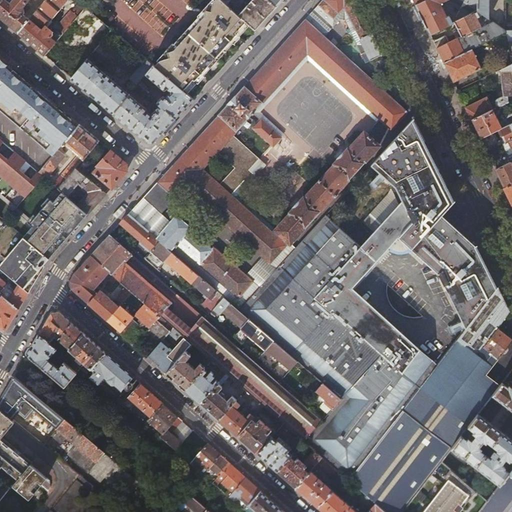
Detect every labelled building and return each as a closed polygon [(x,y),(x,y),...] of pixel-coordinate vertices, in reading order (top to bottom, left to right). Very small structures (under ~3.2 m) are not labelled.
[(9,0),(9,1),(7,0),(1,0),(0,1),(0,16),(18,32),(29,19),(23,13),(29,5),(25,2),(27,0),(9,0)] [(60,9),(67,0),(44,0),(29,19),(18,32),(45,55),(56,41),(51,37),(53,34),(53,31),(49,28),(63,11),(60,9)] [(235,32),(245,21),(235,11),(233,10),(227,4),(222,0),(214,0),(214,1),(212,10),(206,9),(205,14),(175,49),(168,52),(171,56),(161,60),(155,66),(162,73),(183,90),(193,78),(195,80),(237,34),(235,32)] [(238,7),(235,11),(245,21),(255,30),(276,7),(277,6),(270,0),(250,0),(251,1),(242,11),(238,7)] [(322,0),(306,18),(325,35),(342,17),(346,20),(366,62),(384,54),(356,0),(322,0)] [(440,2),(443,0),(425,0),(416,5),(429,32),(430,34),(452,23),(449,16),(450,15),(449,13),(446,15),(440,2)] [(458,0),(452,10),(462,17),(468,14),(474,12),(477,10),(468,5),(461,0),(458,0)] [(477,0),(477,4),(477,10),(488,18),(488,0),(477,0)] [(60,23),(63,33),(85,7),(83,5),(80,2),(73,11),(71,10),(60,23)] [(455,21),(462,36),(480,27),(481,27),(474,12),(468,14),(462,17),(455,21)] [(308,51),(393,127),(408,111),(325,35),(306,18),(246,85),(264,101),(308,51)] [(449,43),(438,49),(445,63),(472,49),(475,48),(506,33),(505,29),(493,21),(481,27),(480,27),(462,36),(449,43)] [(437,40),(433,40),(438,49),(449,43),(445,36),(437,40)] [(481,69),(472,49),(445,63),(446,66),(454,82),(481,69)] [(129,93),(88,58),(71,77),(107,107),(113,113),(129,93)] [(146,74),(148,71),(154,65),(146,59),(130,78),(137,84),(141,80),(146,74)] [(0,110),(53,155),(58,150),(64,143),(77,127),(58,111),(0,62),(0,110)] [(487,97),(466,108),(472,121),(492,110),(493,110),(496,108),(499,107),(511,100),(511,65),(511,64),(500,70),(503,95),(497,99),(496,100),(490,103),(487,97)] [(147,109),(129,93),(113,113),(147,142),(154,141),(193,99),(183,90),(162,73),(155,66),(154,65),(148,71),(146,74),(164,89),(167,91),(169,89),(171,91),(166,96),(164,95),(163,96),(151,109),(154,111),(151,115),(147,111),(148,110),(147,109)] [(148,87),(141,80),(137,84),(137,85),(135,88),(142,94),(148,87)] [(264,101),(246,85),(219,114),(237,130),(264,101)] [(497,110),(496,108),(493,110),(492,110),(472,121),(480,135),(481,138),(497,130),(509,125),(507,122),(501,125),(499,122),(494,112),(497,110)] [(234,134),(237,130),(219,114),(157,183),(175,199),(186,186),(270,262),(290,241),(276,229),(238,194),(223,180),(206,164),(222,146),(234,134)] [(371,164),(383,175),(396,186),(403,200),(400,204),(392,189),(363,221),(374,231),(361,245),(338,224),(327,213),(277,268),(240,309),(248,317),(249,318),(274,340),(279,344),(298,361),(303,364),(308,369),(336,338),(361,311),(369,302),(354,287),(391,245),(393,247),(396,249),(399,250),(402,250),(405,250),(406,249),(409,248),(411,247),(415,251),(446,218),(442,214),(455,201),(413,118),(371,164)] [(276,132),(262,119),(261,120),(258,118),(256,120),(259,123),(255,127),(269,140),(276,132)] [(502,142),(503,144),(507,142),(511,139),(511,122),(509,125),(497,130),(498,133),(501,132),(505,140),(502,142)] [(67,169),(71,173),(76,168),(77,167),(99,140),(80,124),(77,127),(64,143),(79,155),(67,169)] [(365,131),(350,148),(365,161),(380,145),(365,131)] [(260,158),(234,134),(222,146),(239,163),(223,180),(238,194),(249,182),(251,184),(258,176),(250,169),(260,158)] [(0,175),(26,197),(44,176),(39,172),(38,171),(31,178),(20,169),(27,161),(15,151),(9,159),(0,151),(0,146),(4,142),(0,138),(0,175)] [(511,157),(506,155),(492,161),(494,165),(496,169),(511,162),(511,161),(511,139),(507,142),(511,151),(511,157)] [(336,163),(350,176),(365,161),(350,148),(348,147),(334,162),(336,163)] [(64,155),(58,150),(53,155),(53,156),(59,161),(64,155)] [(99,167),(88,178),(107,194),(127,171),(127,163),(111,150),(97,166),(99,167)] [(59,161),(53,156),(44,166),(50,172),(59,161)] [(511,183),(511,164),(511,162),(496,169),(505,187),(511,183)] [(32,163),(30,164),(33,167),(38,171),(39,172),(41,170),(32,163)] [(292,212),(276,229),(290,241),(291,242),(350,176),(336,163),(306,196),(292,212)] [(383,175),(371,164),(327,213),(338,224),(383,175)] [(89,191),(78,204),(89,214),(107,194),(88,178),(76,168),(71,173),(59,188),(63,192),(69,197),(75,190),(73,188),(78,182),(89,191)] [(175,199),(157,183),(144,197),(162,213),(175,199)] [(54,202),(51,199),(30,223),(33,226),(24,236),(39,249),(49,257),(89,214),(78,204),(69,197),(63,192),(54,202)] [(292,212),(306,196),(304,195),(290,211),(292,212)] [(162,213),(144,197),(130,213),(157,237),(172,221),(162,213)] [(157,237),(130,213),(126,216),(120,223),(141,241),(140,243),(150,252),(160,240),(157,237)] [(172,221),(157,237),(160,240),(171,250),(175,245),(176,245),(177,244),(190,229),(191,228),(177,215),(172,221)] [(439,273),(467,328),(469,325),(479,313),(498,288),(477,244),(475,244),(446,218),(415,251),(439,273)] [(14,225),(13,227),(18,231),(23,236),(25,234),(14,225)] [(190,229),(177,244),(201,264),(214,249),(213,248),(190,229)] [(125,261),(132,254),(110,234),(91,255),(110,271),(113,275),(118,279),(127,287),(132,291),(142,299),(146,303),(156,312),(160,315),(166,308),(172,302),(125,261)] [(44,263),(49,257),(39,249),(24,236),(8,255),(10,257),(16,261),(28,271),(34,276),(44,263)] [(199,274),(171,250),(167,246),(160,240),(150,252),(145,257),(160,270),(167,261),(192,282),(199,274)] [(214,249),(201,264),(239,297),(253,281),(214,246),(213,248),(214,249)] [(94,289),(110,271),(91,255),(85,261),(76,272),(71,280),(72,288),(89,303),(98,293),(94,289)] [(34,283),(25,275),(8,260),(5,264),(4,265),(2,268),(19,283),(29,292),(32,286),(34,283)] [(45,264),(44,263),(34,276),(28,271),(25,274),(13,264),(8,260),(25,275),(34,283),(45,264)] [(28,271),(16,261),(13,264),(25,274),(28,271)] [(203,303),(210,313),(214,308),(224,296),(222,294),(199,274),(192,282),(209,297),(203,303)] [(110,289),(118,279),(113,275),(105,284),(110,289)] [(19,283),(15,290),(9,300),(19,309),(29,292),(19,283)] [(15,290),(7,284),(0,293),(2,295),(4,296),(9,300),(15,290)] [(108,295),(101,289),(98,293),(89,303),(103,315),(108,319),(121,304),(132,291),(127,287),(117,297),(120,300),(117,304),(111,298),(112,296),(109,294),(108,295)] [(457,340),(493,366),(496,362),(511,341),(511,338),(498,328),(511,311),(499,287),(498,288),(479,313),(469,325),(467,328),(457,340)] [(0,297),(0,326),(6,331),(19,309),(9,300),(4,296),(2,295),(0,297)] [(214,308),(220,314),(223,310),(231,302),(224,296),(214,308)] [(132,314),(121,304),(108,319),(121,331),(133,318),(135,315),(146,303),(142,299),(133,309),(135,310),(132,314)] [(223,310),(242,326),(249,318),(248,317),(240,309),(231,302),(223,310)] [(361,311),(336,338),(308,369),(310,371),(316,376),(323,382),(341,398),(331,410),(329,413),(323,419),(311,433),(304,441),(315,450),(323,457),(349,480),(381,438),(409,402),(432,372),(435,369),(439,364),(369,302),(361,311)] [(135,315),(150,327),(154,322),(160,315),(156,312),(146,303),(135,315)] [(166,308),(160,315),(166,320),(171,325),(174,328),(184,336),(190,329),(166,308)] [(56,335),(70,347),(83,331),(60,311),(52,312),(40,333),(57,348),(64,354),(66,351),(52,339),(56,335)] [(150,327),(164,340),(170,333),(174,328),(171,325),(168,328),(163,324),(166,320),(160,315),(154,322),(150,327)] [(190,329),(184,336),(192,343),(221,369),(226,373),(239,384),(243,387),(245,389),(264,406),(273,413),(278,418),(284,423),(297,435),(304,441),(311,433),(323,419),(203,315),(190,329)] [(139,323),(133,318),(121,331),(127,336),(139,323)] [(246,331),(266,349),(274,340),(249,318),(242,326),(234,335),(237,338),(239,335),(241,337),(246,331)] [(164,340),(150,356),(167,372),(186,350),(192,343),(184,336),(174,328),(170,333),(178,340),(172,346),(164,340)] [(83,367),(82,369),(87,373),(91,368),(106,351),(83,331),(70,347),(66,351),(64,354),(68,357),(71,351),(78,356),(76,358),(82,363),(83,361),(88,365),(83,367)] [(54,352),(57,348),(40,333),(31,347),(28,353),(65,385),(77,371),(64,360),(58,367),(51,360),(56,353),(54,352)] [(273,353),(291,369),(298,361),(279,344),(274,340),(266,349),(264,351),(270,356),(273,353)] [(472,376),(494,392),(498,388),(484,377),(493,366),(457,340),(445,356),(472,376)] [(191,354),(186,350),(167,372),(185,388),(204,367),(205,366),(200,362),(196,367),(186,359),(191,354)] [(95,371),(90,376),(93,379),(98,383),(104,376),(107,379),(107,380),(113,385),(115,384),(122,390),(134,376),(106,351),(91,368),(95,371)] [(472,376),(445,356),(440,362),(439,364),(435,369),(432,372),(409,402),(381,438),(349,480),(375,503),(386,511),(402,511),(413,497),(430,476),(442,461),(452,447),(462,435),(468,426),(478,413),(492,395),(494,392),(472,376)] [(291,378),(303,364),(298,361),(291,369),(289,371),(283,378),(288,382),(292,386),(296,382),(291,378)] [(484,377),(498,388),(502,382),(506,376),(493,366),(484,377)] [(207,370),(204,367),(185,388),(201,402),(218,382),(226,373),(221,369),(215,376),(213,374),(214,373),(211,370),(206,375),(204,373),(207,370)] [(279,374),(283,378),(289,371),(285,367),(279,374)] [(511,368),(506,376),(502,382),(508,386),(509,384),(511,386),(511,368)] [(57,428),(65,418),(14,375),(0,399),(0,406),(13,418),(19,411),(26,418),(34,408),(57,428)] [(300,393),(308,400),(312,395),(314,392),(323,382),(316,376),(300,393)] [(128,396),(151,416),(164,403),(141,382),(128,396)] [(223,386),(218,382),(201,402),(208,409),(219,418),(236,400),(237,399),(232,395),(228,400),(223,396),(225,394),(223,391),(221,393),(218,391),(223,386)] [(320,405),(329,413),(331,410),(341,398),(323,382),(314,392),(324,401),(320,405)] [(492,395),(511,409),(511,386),(509,384),(508,386),(502,382),(498,388),(494,392),(492,395)] [(236,388),(242,393),(245,389),(243,387),(239,384),(236,388)] [(240,404),(236,400),(219,418),(238,435),(252,419),(258,412),(254,409),(246,418),(244,416),(246,413),(244,411),(241,414),(236,409),(240,404)] [(148,420),(163,433),(178,416),(165,403),(164,403),(151,416),(148,420)] [(13,418),(0,406),(0,433),(7,425),(12,419),(13,418)] [(260,410),(274,423),(278,418),(273,413),(264,406),(260,410)] [(452,447),(476,466),(481,459),(486,453),(480,449),(481,447),(479,445),(483,440),(486,442),(487,440),(493,444),(502,432),(478,413),(468,426),(474,430),(473,432),(476,434),(472,440),(468,437),(467,439),(462,435),(452,447)] [(174,431),(183,420),(182,419),(178,416),(163,433),(160,436),(176,449),(182,442),(178,438),(170,431),(171,429),(174,431)] [(65,418),(57,428),(78,445),(69,455),(102,482),(106,477),(148,511),(152,511),(158,505),(162,500),(156,495),(94,443),(65,418)] [(278,418),(274,423),(280,427),(281,426),(284,423),(278,418)] [(256,422),(252,419),(238,435),(257,453),(272,436),(269,433),(272,429),(266,425),(263,428),(262,427),(265,423),(260,419),(256,422)] [(183,420),(174,431),(180,437),(187,429),(191,432),(193,429),(183,420)] [(281,426),(301,444),(304,441),(297,435),(284,423),(281,426)] [(184,440),(191,432),(187,429),(180,437),(178,438),(182,442),(183,441),(184,440)] [(476,466),(500,484),(510,472),(505,468),(506,466),(502,463),(506,457),(510,460),(511,459),(511,439),(502,432),(493,444),(497,448),(496,449),(498,451),(494,456),(492,455),(490,457),(486,453),(481,459),(476,466)] [(276,439),(272,436),(257,453),(277,470),(292,454),(288,450),(292,446),(280,436),(276,439)] [(0,437),(0,464),(17,479),(12,485),(30,499),(48,477),(0,437)] [(204,469),(202,472),(204,474),(221,454),(213,447),(208,442),(191,462),(190,462),(195,466),(200,461),(207,467),(205,470),(204,469)] [(298,455),(294,451),(292,454),(277,470),(286,478),(296,487),(311,470),(323,457),(315,450),(304,461),(309,466),(306,470),(305,468),(307,466),(297,457),(295,459),(294,459),(298,455)] [(221,454),(204,474),(213,482),(231,463),(221,454)] [(230,488),(226,493),(230,496),(236,489),(247,477),(231,463),(213,482),(217,485),(221,481),(230,488)] [(454,511),(457,509),(455,507),(458,503),(463,507),(476,490),(451,469),(444,477),(448,480),(422,511),(454,511)] [(511,511),(511,469),(510,472),(500,484),(499,486),(488,500),(483,507),(478,511),(511,511)] [(333,491),(311,470),(296,487),(315,504),(319,507),(333,491)] [(241,494),(235,501),(245,509),(262,490),(247,477),(236,489),(241,494)] [(0,499),(10,487),(0,481),(0,499)] [(179,498),(180,499),(187,491),(186,490),(180,497),(179,498)] [(256,511),(282,511),(284,510),(269,497),(262,490),(245,509),(248,511),(253,511),(255,510),(256,511)] [(204,511),(208,508),(188,491),(187,491),(180,499),(194,511),(204,511)] [(357,511),(333,491),(319,507),(323,511),(357,511)] [(170,500),(175,505),(180,499),(179,498),(180,497),(175,494),(170,500)] [(162,500),(158,505),(166,511),(169,511),(172,508),(162,500)] [(386,511),(375,503),(366,511),(386,511)]
